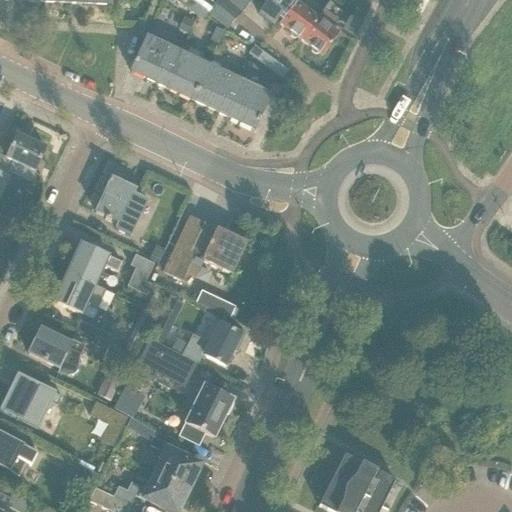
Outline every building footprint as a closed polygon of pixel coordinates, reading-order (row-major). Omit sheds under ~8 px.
[(171,0),(185,9),(191,1),(189,0),(171,0)] [(232,24),(252,0),(220,0),(213,9),(232,24)] [(277,29),(279,25),(289,33),(290,36),(293,39),(297,38),(300,41),(308,30),(317,19),(316,18),(296,3),(298,0),(274,0),(261,18),(277,29)] [(191,1),(185,9),(201,21),(207,13),(191,1)] [(317,19),(300,41),(310,49),(311,52),(314,55),(318,54),(322,57),(338,35),(331,30),(338,21),(323,10),(316,18),(317,19)] [(187,36),(193,23),(183,18),(177,31),(187,36)] [(161,87),(177,54),(146,40),(135,62),(134,61),(132,65),(133,66),(130,73),(161,87)] [(264,68),(271,59),(253,47),(247,55),(264,68)] [(191,102),(207,68),(177,54),(161,87),(191,102)] [(271,59),(264,68),(281,80),(287,71),(271,59)] [(222,116),(238,83),(207,68),(191,102),(222,116)] [(238,83),(222,116),(253,131),(256,123),(258,124),(259,120),(258,120),(269,98),(273,101),(277,93),(271,90),(268,97),(238,83)] [(34,173),(45,150),(16,136),(5,159),(0,156),(0,180),(7,183),(12,173),(9,171),(12,163),(34,173)] [(131,198),(135,192),(110,181),(95,214),(118,225),(115,231),(128,238),(144,204),(131,198)] [(217,232),(202,225),(190,219),(164,275),(181,283),(184,275),(194,280),(202,263),(230,276),(245,244),(217,231),(217,232)] [(95,287),(104,268),(117,274),(121,264),(109,258),(79,244),(66,274),(95,287)] [(149,260),(158,264),(163,252),(154,248),(149,260)] [(158,264),(149,260),(148,262),(144,261),(134,256),(129,266),(135,269),(127,288),(146,296),(158,266),(157,266),(158,264)] [(104,291),(95,287),(66,274),(52,304),(81,317),(82,317),(94,322),(99,313),(95,311),(104,291)] [(218,309),(223,297),(203,287),(198,299),(218,309)] [(181,357),(196,364),(199,366),(204,357),(224,368),(233,352),(237,354),(244,337),(220,325),(207,349),(190,340),(181,357)] [(70,344),(39,330),(27,355),(58,369),(58,374),(69,376),(72,376),(75,374),(77,371),(80,356),(84,346),(72,340),(70,344)] [(141,357),(147,345),(122,334),(118,345),(141,357)] [(196,364),(181,357),(149,341),(147,345),(141,357),(140,360),(186,383),(196,364)] [(128,374),(135,359),(109,346),(101,362),(128,374)] [(110,402),(124,374),(110,367),(96,395),(110,402)] [(56,407),(60,398),(17,376),(0,410),(0,412),(21,423),(21,422),(37,430),(50,404),(56,407)] [(214,441),(234,401),(202,385),(182,426),(183,426),(177,438),(198,448),(204,436),(214,441)] [(132,420),(142,400),(123,391),(113,411),(132,420)] [(119,435),(126,417),(105,408),(97,425),(119,435)] [(30,466),(36,455),(21,448),(22,447),(0,435),(0,467),(9,472),(16,459),(30,466)] [(153,475),(188,491),(196,475),(193,474),(197,464),(163,447),(165,444),(153,438),(149,447),(160,452),(157,458),(160,460),(153,475)] [(358,496),(373,465),(366,462),(364,467),(344,457),(331,482),(358,496)] [(358,496),(382,508),(395,483),(377,474),(380,469),(373,465),(358,496)] [(180,507),(188,491),(153,475),(146,489),(143,487),(142,490),(130,484),(126,492),(118,488),(113,498),(129,506),(134,497),(165,511),(173,511),(177,506),(180,507)] [(349,511),(358,496),(331,482),(318,508),(326,511),(349,511)] [(126,511),(129,506),(113,498),(95,490),(88,503),(108,511),(126,511)] [(0,510),(2,511),(3,511),(6,507),(14,511),(25,511),(31,503),(13,493),(9,500),(0,494),(0,510)] [(379,511),(382,508),(358,496),(349,511),(379,511)]
